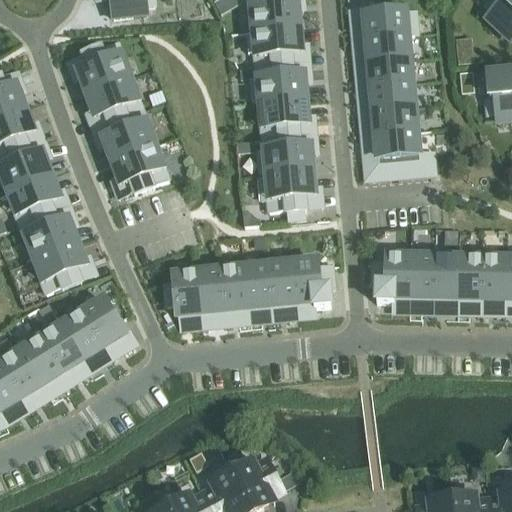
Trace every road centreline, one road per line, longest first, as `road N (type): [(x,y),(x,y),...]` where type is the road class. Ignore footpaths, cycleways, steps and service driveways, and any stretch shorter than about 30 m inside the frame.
road 1 (residential): [(32,27),(114,250),(167,362)]
road 2 (residential): [(326,0),(345,198)]
road 3 (residential): [(167,362),(67,435),(0,464)]
road 4 (residential): [(361,345),(167,362)]
road 5 (residential): [(511,347),(361,345)]
road 6 (residential): [(345,198),(361,345)]
